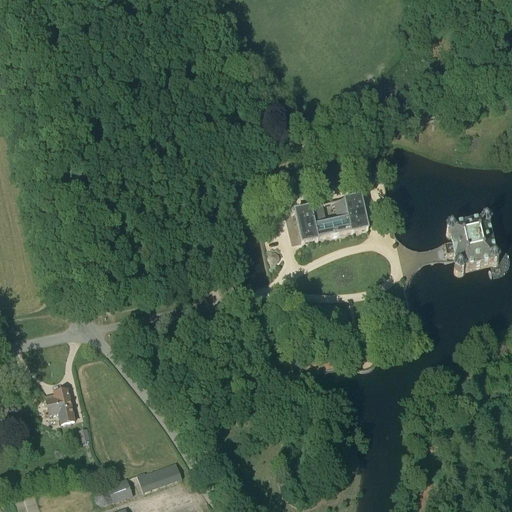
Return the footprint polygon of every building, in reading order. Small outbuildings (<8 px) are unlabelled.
[(294,214),(301,248),(318,244),(318,243),(334,239),(351,236),(351,237),(368,233),(361,200),(344,204),(327,208),(310,211),(294,214)] [(450,239),(451,245),(452,248),(444,250),(446,259),(454,258),(456,267),(454,271),(455,275),(458,277),(462,276),(464,273),(491,268),(493,269),(497,268),(499,265),(498,261),(494,259),(488,230),(491,227),(490,223),(486,221),(482,222),(480,225),(454,230),(452,229),(448,230),(446,233),(446,237),(450,239)] [(277,263),(278,261),(277,257),(273,256),(270,259),(271,263),(274,264),(277,263)] [(67,393),(54,396),(54,398),(46,400),(49,418),(59,416),(61,427),(74,424),(73,418),(67,393)] [(82,445),(89,443),(86,431),(79,433),(82,445)] [(144,475),(136,478),(143,496),(181,483),(175,467),(145,478),(144,475)] [(107,489),(111,501),(113,506),(132,499),(126,482),(107,489)] [(111,501),(108,494),(102,491),(96,493),(93,500),(95,506),(101,509),(108,507),(111,501)]
